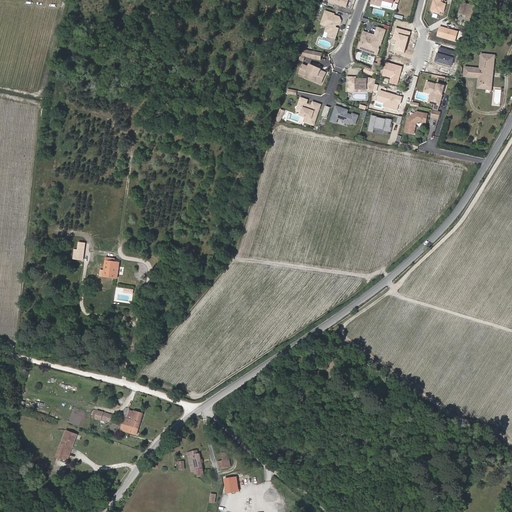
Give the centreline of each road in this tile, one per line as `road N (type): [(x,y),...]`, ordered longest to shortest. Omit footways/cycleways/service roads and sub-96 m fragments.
road 1 (tertiary): [(110,511),(163,438),(376,294),(452,221),(487,164)]
road 2 (track): [(0,350),(201,410),(329,511)]
road 3 (track): [(236,259),(364,276),(382,271),(401,297),(511,330)]
road 4 (track): [(345,323),(393,289),(457,225),(511,140)]
road 5 (track): [(511,443),(425,396),(341,335),(345,323)]
